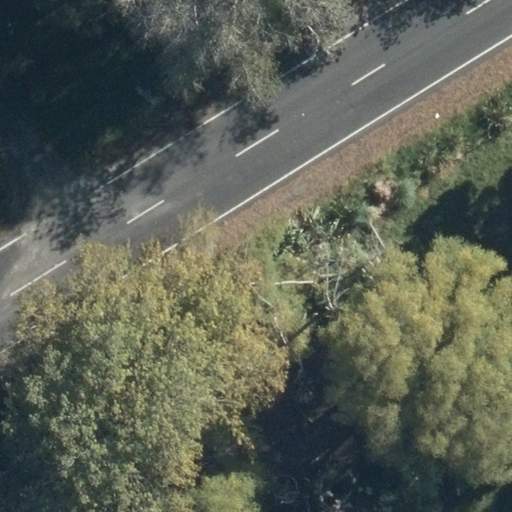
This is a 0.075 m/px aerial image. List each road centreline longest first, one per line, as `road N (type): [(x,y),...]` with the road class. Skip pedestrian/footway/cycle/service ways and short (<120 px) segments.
road 1 (tertiary): [(489,0),(0,307)]
road 2 (unknown): [(118,233),(0,92)]
